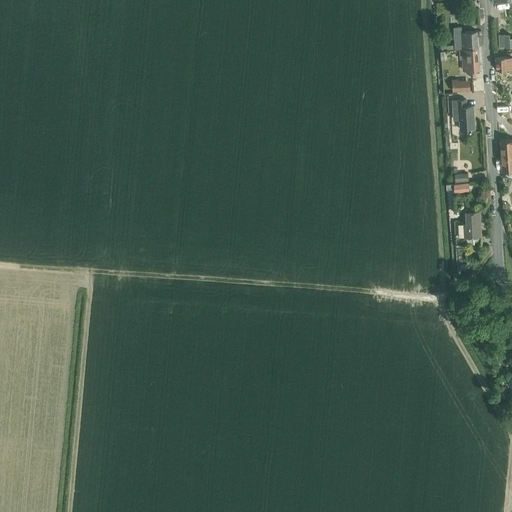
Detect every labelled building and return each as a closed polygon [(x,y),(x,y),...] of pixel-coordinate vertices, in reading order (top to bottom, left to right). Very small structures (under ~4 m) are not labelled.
[(459,13),(459,4),(449,4),(450,13),(459,13)] [(443,50),(451,49),(456,49),(456,48),(463,48),(479,46),(477,30),(462,32),(461,27),(454,27),(456,44),(442,45),(443,50)] [(504,35),(499,35),(499,47),(504,47),(504,48),(507,47),(510,47),(511,47),(511,37),(511,38),(510,38),(510,35),(510,34),(505,34),(504,34),(504,35)] [(481,69),(480,57),(479,46),(463,48),(463,50),(460,50),(461,59),(464,59),(465,70),(481,69)] [(496,57),(497,70),(511,68),(511,52),(507,52),(507,56),(496,57)] [(454,81),(455,91),(467,90),(466,80),(454,81)] [(466,100),(453,100),(454,114),(460,114),(461,130),(474,129),(473,106),(466,106),(466,100)] [(506,101),(498,102),(499,106),(499,113),(510,113),(510,111),(509,101),(507,101),(506,101)] [(511,138),(500,140),(501,156),(510,155),(511,155),(511,138)] [(502,171),(503,171),(511,170),(511,155),(501,156),(502,171)] [(469,173),(455,174),(455,183),(469,182),(469,173)] [(469,182),(454,183),(454,189),(455,192),(470,191),(469,182)] [(459,224),(459,237),(481,236),(480,211),(467,212),(467,224),(459,224)] [(466,312),(472,325),(483,320),(477,307),(466,312)]
